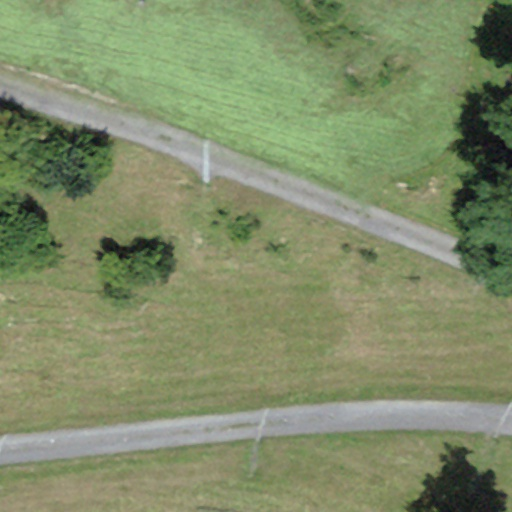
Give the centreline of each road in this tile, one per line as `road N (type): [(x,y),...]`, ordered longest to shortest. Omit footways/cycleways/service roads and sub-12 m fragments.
road 1 (track): [(0,84),(511,276)]
road 2 (track): [(511,419),(335,417),(0,450)]
